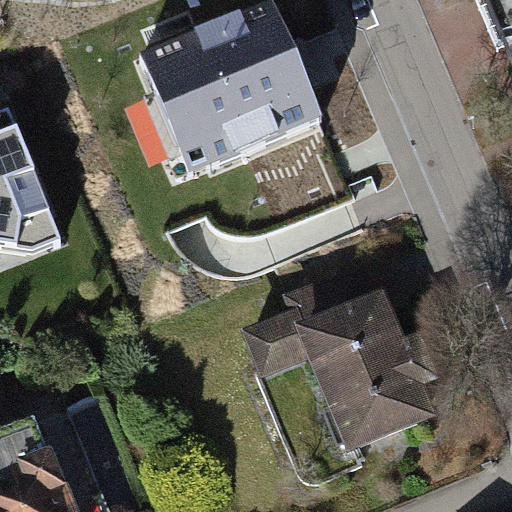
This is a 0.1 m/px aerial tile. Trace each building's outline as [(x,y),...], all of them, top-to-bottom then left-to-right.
[(279,3),(134,62),(183,184),(329,126),(279,3)] [(12,116),(0,121),(0,255),(29,260),(66,245),(12,116)] [(288,318),(242,336),(262,386),(311,367),(349,466),(445,429),(432,395),(448,390),(430,343),(410,351),(388,295),(369,303),(358,276),(283,305),(288,318)] [(0,376),(0,428),(18,421),(0,376)] [(76,511),(38,420),(0,434),(0,511),(76,511)]
